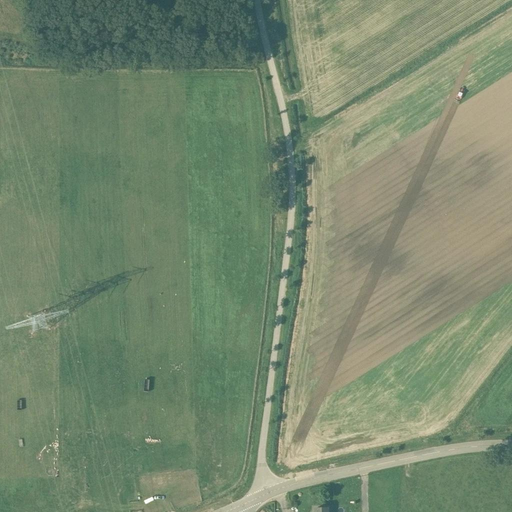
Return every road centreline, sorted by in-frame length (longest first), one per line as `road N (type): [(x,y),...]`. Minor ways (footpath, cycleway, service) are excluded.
road 1 (unclassified): [(257,0),(292,173),(261,454),(264,495)]
road 2 (tertiary): [(264,495),(372,466),(511,444)]
